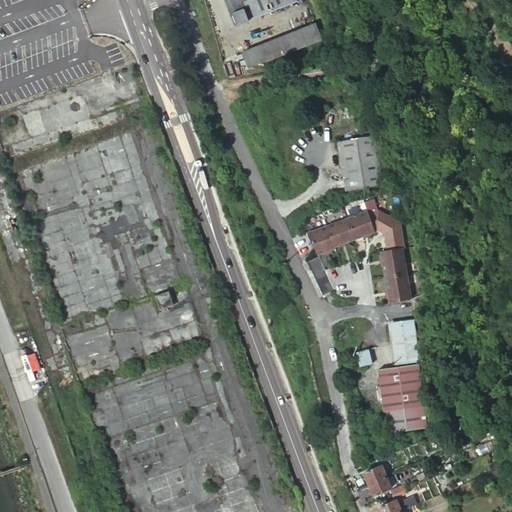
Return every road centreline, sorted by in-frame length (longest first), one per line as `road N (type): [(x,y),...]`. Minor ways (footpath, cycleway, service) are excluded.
road 1 (primary): [(317,511),(191,164)]
road 2 (unclassified): [(0,323),(50,458)]
